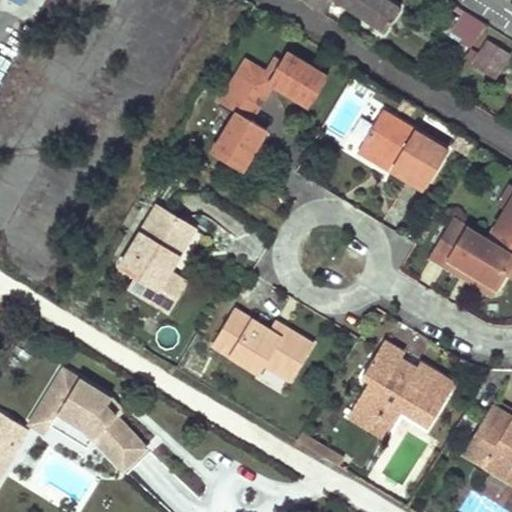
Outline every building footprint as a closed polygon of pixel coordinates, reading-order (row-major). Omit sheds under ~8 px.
[(307,0),(306,3),(325,14),(334,1),(385,32),(400,7),(389,0),(307,0)] [(486,24),(468,13),(454,35),(472,45),(478,36),(486,24)] [(478,36),(472,45),(468,52),(478,58),(488,42),(478,36)] [(478,58),(474,65),(495,79),(510,56),(488,42),(478,58)] [(284,62),(271,81),(274,83),(276,83),(279,85),(312,106),(330,76),(290,52),(284,62)] [(249,65),(242,77),(268,93),(274,83),(271,81),(284,62),(278,59),(268,76),(249,65)] [(240,115),(216,155),(244,172),(269,131),(255,123),(251,121),(268,93),(242,77),(224,105),(240,115)] [(274,83),(268,93),(251,121),(255,123),(279,85),(276,83),(274,83)] [(384,110),(363,144),(396,164),(392,170),(425,190),(450,151),(384,110)] [(396,164),(363,144),(359,150),(392,170),(396,164)] [(509,212),(511,207),(511,193),(503,208),(509,212)] [(157,207),(121,266),(138,277),(160,290),(171,271),(196,231),(157,207)] [(489,242),(457,222),(434,259),(448,268),(452,261),(497,290),(507,275),(511,266),(511,207),(509,212),(489,242)] [(497,290),(452,261),(448,268),(493,297),(497,290)] [(160,290),(138,277),(130,289),(169,313),(188,282),(171,271),(160,290)] [(239,311),(215,348),(260,376),(266,365),(293,381),(316,344),(289,327),(283,337),(274,332),(239,311)] [(280,322),(274,332),(283,337),(289,327),(280,322)] [(424,363),(418,372),(414,378),(399,368),(403,362),(408,354),(387,342),(366,376),(378,383),(378,392),(365,394),(351,417),(371,429),(379,416),(396,426),(406,412),(433,428),(459,385),(424,363)] [(403,362),(399,368),(414,378),(418,372),(403,362)] [(109,399),(61,370),(37,409),(54,419),(57,414),(82,429),(91,439),(122,471),(145,449),(114,417),(104,406),(109,399)] [(120,411),(109,399),(104,406),(114,417),(120,411)] [(511,408),(503,404),(500,409),(511,416),(511,408)] [(511,482),(511,416),(500,409),(496,406),(486,423),(491,427),(477,451),(492,460),(488,467),(511,482)] [(54,419),(37,409),(27,426),(44,436),(49,427),(85,449),(91,439),(82,429),(57,414),(54,419)] [(0,414),(0,454),(7,443),(15,448),(26,431),(0,414)] [(379,416),(371,429),(388,440),(396,426),(379,416)] [(491,427),(486,423),(466,454),(488,467),(492,460),(477,451),(491,427)] [(7,443),(0,454),(0,472),(15,448),(7,443)] [(330,450),(325,458),(338,466),(343,458),(330,450)]
